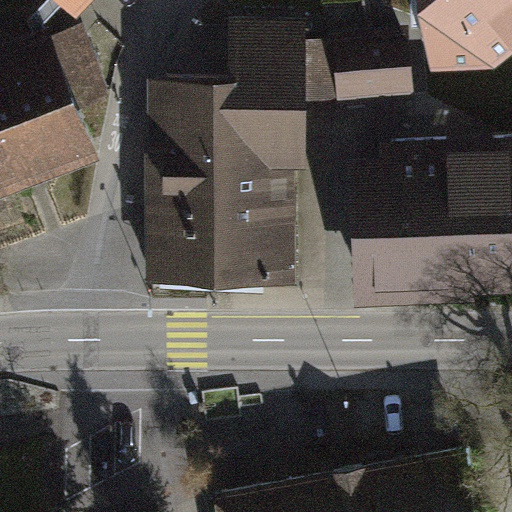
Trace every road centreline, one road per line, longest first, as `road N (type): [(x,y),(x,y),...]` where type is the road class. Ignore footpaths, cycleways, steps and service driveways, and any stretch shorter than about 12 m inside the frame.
road 1 (residential): [(108,340),(111,215),(127,124),(147,54),(181,0)]
road 2 (tertiary): [(511,340),(166,341)]
road 3 (residential): [(178,500),(166,341)]
